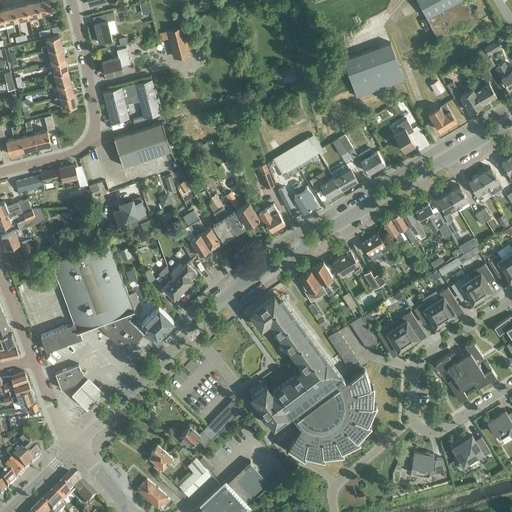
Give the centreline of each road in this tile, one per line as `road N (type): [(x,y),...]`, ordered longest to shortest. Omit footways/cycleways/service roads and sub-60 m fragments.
road 1 (residential): [(77,445),(230,293),(511,121)]
road 2 (residential): [(511,296),(411,369),(409,422),(430,433),(511,384)]
road 3 (residential): [(0,171),(77,150),(92,133),(70,0)]
